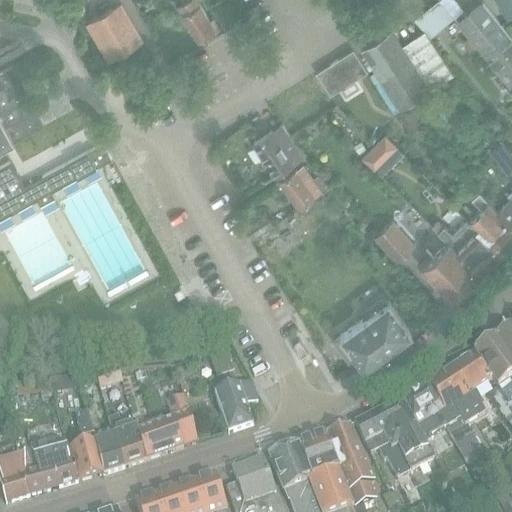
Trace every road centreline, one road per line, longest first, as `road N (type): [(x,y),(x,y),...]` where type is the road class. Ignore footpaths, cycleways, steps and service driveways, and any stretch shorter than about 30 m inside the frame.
road 1 (residential): [(311,417),(164,147),(355,28)]
road 2 (residential): [(43,511),(311,417)]
road 3 (residential): [(311,417),(406,365),(511,281)]
